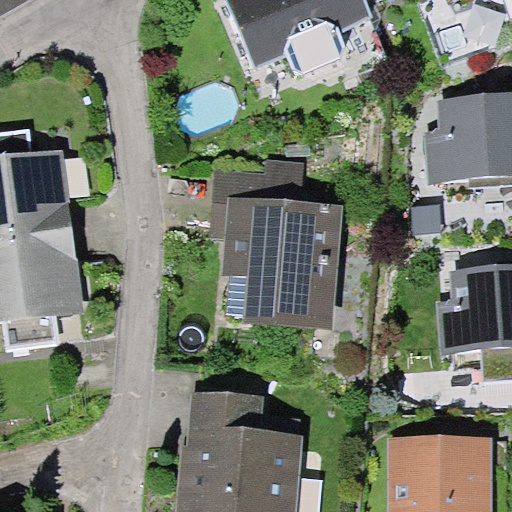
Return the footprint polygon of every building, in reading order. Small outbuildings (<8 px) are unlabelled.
[(393,0),(276,0),(234,16),(267,101),(411,46),(393,0)] [(471,0),(474,8),(502,0),(471,0)] [(511,115),(441,118),(444,198),(511,195),(511,115)] [(60,149),(0,157),(0,323),(84,311),(60,149)] [(365,220),(249,219),(247,341),(363,342),(365,220)] [(511,264),(450,269),(452,299),(438,300),(441,353),(511,348),(511,264)] [(316,511),(322,419),(206,411),(199,511),(316,511)] [(488,511),(488,442),(389,442),(389,511),(488,511)]
